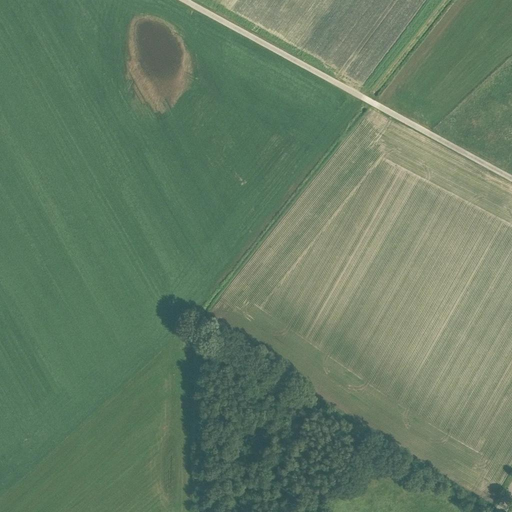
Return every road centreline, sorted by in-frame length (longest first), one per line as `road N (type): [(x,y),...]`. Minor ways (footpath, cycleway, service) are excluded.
road 1 (unclassified): [(181,0),(511,178)]
road 2 (track): [(203,511),(192,327)]
